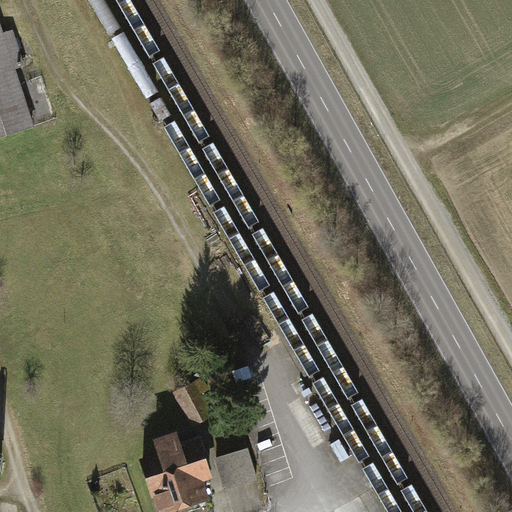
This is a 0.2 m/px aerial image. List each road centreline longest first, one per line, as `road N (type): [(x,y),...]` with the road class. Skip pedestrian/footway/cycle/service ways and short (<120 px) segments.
road 1 (secondary): [(266,0),(511,441)]
road 2 (track): [(28,0),(63,77),(151,176),(257,349)]
road 3 (track): [(319,0),(511,340)]
